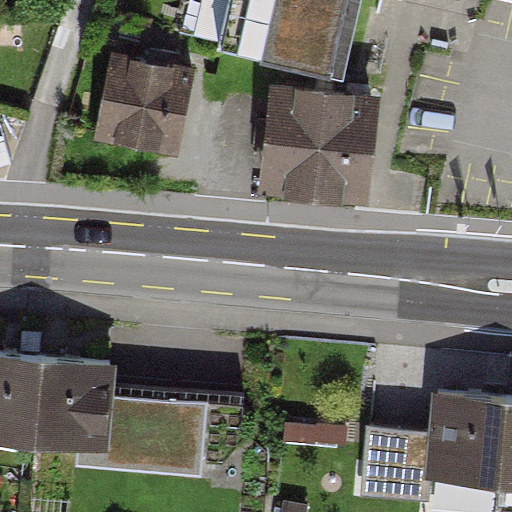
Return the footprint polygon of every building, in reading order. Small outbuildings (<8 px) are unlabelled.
[(227,0),(219,37),(340,64),(354,0),(227,0)] [(194,67),(114,52),(97,138),(178,153),(194,67)] [(380,82),(277,72),(266,185),(369,195),(380,82)] [(109,360),(0,351),(0,440),(102,449),(109,360)] [(511,396),(439,390),(431,472),(511,479),(511,396)] [(426,491),(427,406),(368,406),(368,491),(426,491)]
